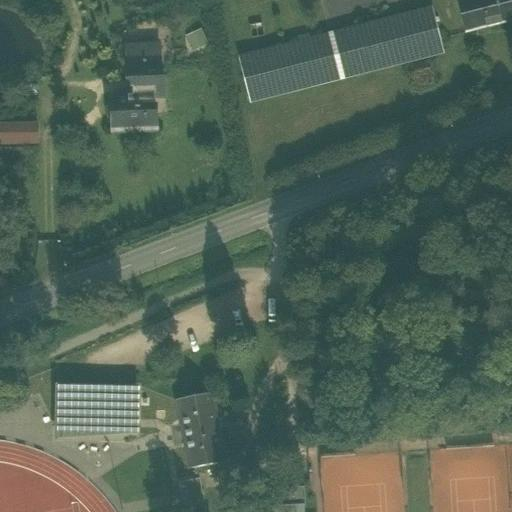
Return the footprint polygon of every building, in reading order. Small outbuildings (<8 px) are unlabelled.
[(458,0),(467,33),(511,21),(511,0),(460,0),(459,0),(458,0)] [(239,59),(249,102),(252,102),(443,53),(433,10),(244,58),(239,59)] [(201,29),(185,36),(192,52),(209,45),(201,29)] [(127,49),(127,61),(159,60),(159,47),(127,49)] [(160,77),(159,60),(127,61),(128,81),(132,81),(133,96),(111,97),(113,132),(156,131),(155,98),(165,97),(164,77),(160,77)] [(38,126),(0,126),(0,143),(38,143),(38,126)] [(56,426),(57,387),(55,385),(54,439),(139,433),(140,386),(133,388),(132,428),(56,426)] [(133,388),(57,387),(56,426),(132,428),(133,388)] [(177,402),(189,469),(198,467),(225,462),(212,395),(177,402)] [(178,483),(183,511),(205,511),(200,479),(178,483)] [(269,491),(271,509),(272,509),(272,508),(304,506),(305,506),(303,488),(269,491)]
